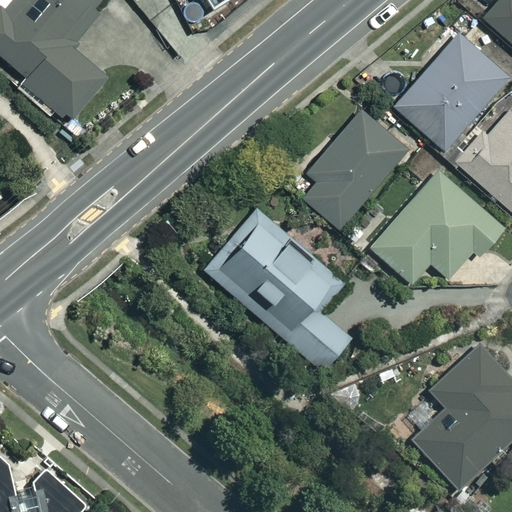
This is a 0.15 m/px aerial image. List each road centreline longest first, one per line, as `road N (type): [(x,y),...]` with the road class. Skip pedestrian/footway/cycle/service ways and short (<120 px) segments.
road 1 (tertiary): [(0,287),(350,0)]
road 2 (residential): [(0,333),(203,511)]
